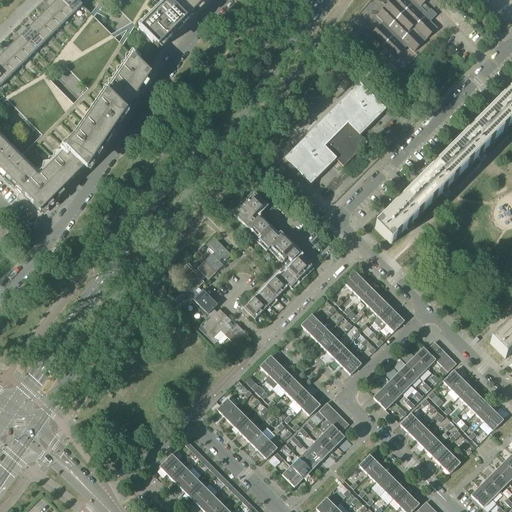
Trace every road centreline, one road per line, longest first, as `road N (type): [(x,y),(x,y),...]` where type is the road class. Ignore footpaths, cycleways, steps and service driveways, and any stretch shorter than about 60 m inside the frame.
road 1 (primary): [(30,433),(325,0)]
road 2 (primary): [(292,0),(7,413)]
road 3 (residential): [(48,239),(170,72),(235,0)]
road 4 (residential): [(360,245),(337,221),(511,44)]
road 5 (residential): [(456,511),(346,400),(428,312)]
road 6 (residential): [(279,511),(187,420),(98,502)]
road 7 (residential): [(247,282),(225,304),(262,339),(328,274)]
road 8 (residential): [(511,398),(428,312)]
